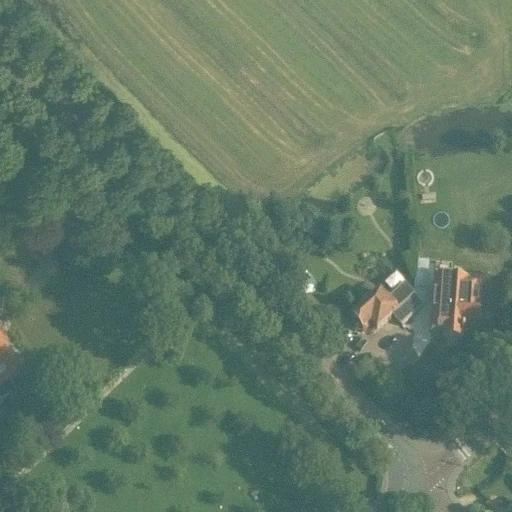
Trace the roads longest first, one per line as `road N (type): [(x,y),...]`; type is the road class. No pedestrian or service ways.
road 1 (tertiary): [(419,486),(411,465),(0,50)]
road 2 (residential): [(419,486),(511,409)]
